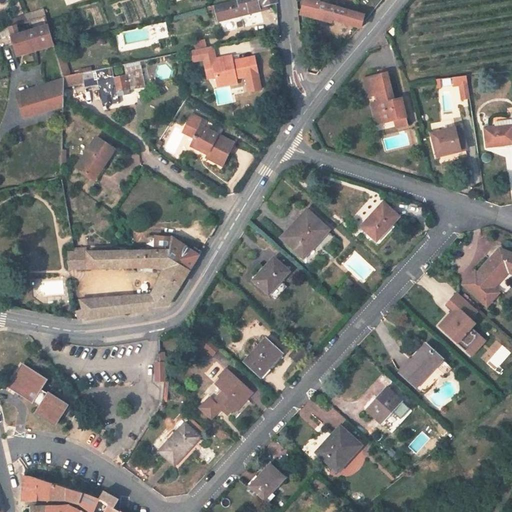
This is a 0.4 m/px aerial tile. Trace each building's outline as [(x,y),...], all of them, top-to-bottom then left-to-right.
[(267,5),(277,2),(275,0),(237,0),(214,6),(218,21),(268,9),(267,5)] [(310,0),(304,0),(300,15),(333,20),(360,28),(364,15),(328,5),(329,2),(324,0),(323,3),(310,0)] [(44,10),(25,16),(27,22),(46,16),(44,10)] [(16,19),(18,25),(27,22),(25,16),(25,15),(16,19)] [(17,54),(54,43),(49,26),(20,34),(17,25),(9,27),(17,54)] [(216,77),(218,87),(230,84),(229,80),(236,78),(246,76),(249,92),(261,89),(258,73),(255,57),(233,62),(232,56),(216,60),(213,47),(203,49),(192,51),(194,62),(204,59),(205,62),(208,78),(216,77)] [(64,54),(57,55),(64,78),(70,76),(64,54)] [(129,89),(146,86),(141,65),(125,69),(126,75),(114,78),(111,68),(96,71),(98,84),(103,107),(120,104),(118,97),(130,95),(129,89)] [(85,86),(98,84),(96,71),(82,74),(84,83),(85,86)] [(394,100),(387,73),(367,78),(371,97),(377,96),(379,102),(375,103),(381,124),(395,120),(406,118),(401,99),(394,100)] [(64,87),(84,83),(82,74),(70,76),(64,78),(64,80),(64,87)] [(459,85),(461,99),(469,98),(466,76),(454,78),(455,86),(459,85)] [(18,94),(25,118),(64,107),(64,87),(64,80),(18,94)] [(377,125),(381,124),(375,103),(371,103),(377,125)] [(206,122),(192,115),(185,129),(196,135),(195,138),(192,143),(209,151),(208,155),(206,158),(223,166),(234,143),(203,128),(206,122)] [(408,125),(406,118),(395,120),(397,128),(408,125)] [(511,120),(495,122),(495,128),(511,126),(511,120)] [(511,140),(511,126),(495,128),(485,130),(487,147),(504,145),(504,142),(511,140)] [(466,149),(461,128),(432,134),(436,149),(440,148),(441,155),(466,149)] [(195,138),(196,135),(185,129),(183,132),(195,138)] [(103,168),(115,149),(97,137),(76,168),(92,178),(100,166),(103,168)] [(208,155),(209,151),(192,143),(190,146),(208,155)] [(103,168),(100,166),(92,178),(97,182),(105,170),(103,168)] [(382,232),(383,233),(398,217),(384,204),(362,227),(375,239),(382,232)] [(282,238),(304,258),(317,243),(315,242),(320,237),(321,238),(329,230),(307,210),(299,219),(301,220),(296,225),(295,224),(282,238)] [(190,271),(199,256),(201,253),(194,249),(193,251),(173,237),(156,236),(155,251),(170,251),(169,259),(190,271)] [(475,272),(464,284),(487,306),(493,298),(492,296),(496,291),(493,288),(507,271),(511,272),(511,254),(501,250),(495,262),(491,260),(478,274),(475,272)] [(500,250),(491,260),(495,262),(501,250),(500,250)] [(149,301),(150,309),(165,307),(167,306),(168,305),(190,271),(169,259),(170,251),(155,251),(68,252),(70,269),(148,267),(165,269),(152,295),(149,301)] [(254,281),(269,295),(289,272),(274,258),(254,281)] [(348,278),(344,282),(350,287),(353,284),(348,278)] [(453,310),(439,327),(466,351),(480,335),(471,327),(475,323),(471,319),(478,312),(457,292),(446,304),(453,310)] [(149,301),(151,295),(81,301),(83,309),(86,319),(95,318),(130,312),(150,309),(149,301)] [(82,320),(86,319),(83,309),(77,311),(79,320),(82,320)] [(480,335),(466,351),(471,356),(485,340),(480,335)] [(205,337),(200,343),(212,354),(217,349),(205,337)] [(266,339),(245,362),(261,377),(283,354),(266,339)] [(426,345),(400,373),(416,387),(433,369),(443,379),(452,369),(426,345)] [(156,363),(156,381),(165,380),(165,363),(156,363)] [(40,405),(34,413),(54,426),(68,404),(48,392),(47,393),(42,390),(48,380),(24,364),(13,380),(8,388),(15,393),(14,395),(17,398),(19,395),(33,404),(34,402),(40,405)] [(220,376),(222,378),(228,371),(226,369),(220,376)] [(200,409),(211,420),(221,408),(228,414),(233,409),(244,396),(247,399),(252,393),(228,371),(222,378),(216,384),(224,391),(214,402),(210,398),(200,409)] [(375,402),(367,411),(381,423),(401,401),(387,388),(374,401),(375,402)] [(235,412),(247,399),(244,396),(233,409),(235,412)] [(159,452),(175,465),(200,437),(205,431),(192,419),(186,424),(185,423),(159,452)] [(353,454),(361,446),(340,427),(317,453),(335,469),(351,452),(353,454)] [(351,452),(335,469),(337,472),(353,454),(351,452)] [(259,479),(251,487),(264,500),(265,499),(272,492),(285,478),(270,464),(258,477),(259,479)] [(50,500),(52,483),(32,477),(24,476),(23,502),(36,501),(41,500),(50,500)] [(82,492),(52,483),(50,500),(62,500),(71,502),(77,503),(82,492)] [(119,500),(104,491),(99,499),(98,499),(108,505),(104,511),(120,511),(122,510),(120,509),(119,511),(115,507),(119,500)] [(89,494),(82,492),(77,503),(78,504),(90,511),(104,511),(108,505),(98,499),(99,499),(89,494)] [(276,496),(272,492),(265,499),(269,503),(276,496)]
